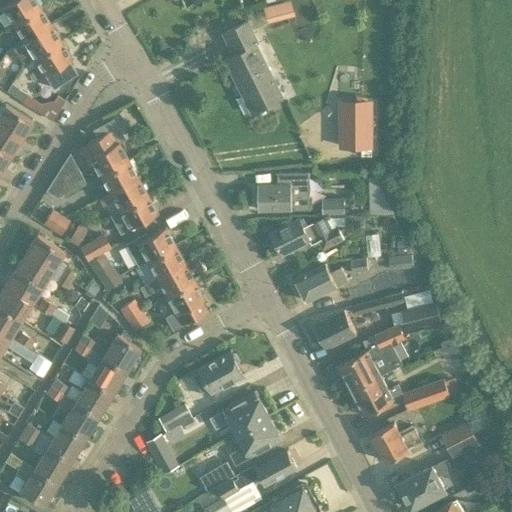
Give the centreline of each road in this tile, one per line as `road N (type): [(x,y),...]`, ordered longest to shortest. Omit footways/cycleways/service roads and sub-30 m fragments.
road 1 (residential): [(92,511),(93,492),(173,356),(267,308)]
road 2 (residential): [(267,308),(129,62)]
road 3 (residential): [(378,511),(267,308)]
road 4 (residential): [(0,243),(94,89),(129,62)]
